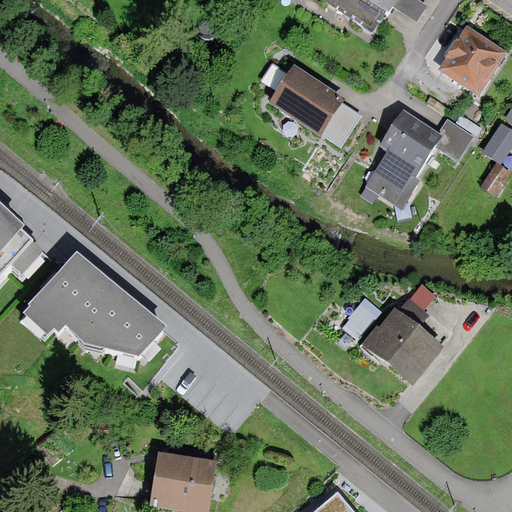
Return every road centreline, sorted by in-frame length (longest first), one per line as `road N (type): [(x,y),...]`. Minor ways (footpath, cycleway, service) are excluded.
road 1 (residential): [(490,509),(258,325),(209,251),(0,62)]
road 2 (residential): [(405,511),(188,339)]
road 3 (unknown): [(440,0),(381,106)]
